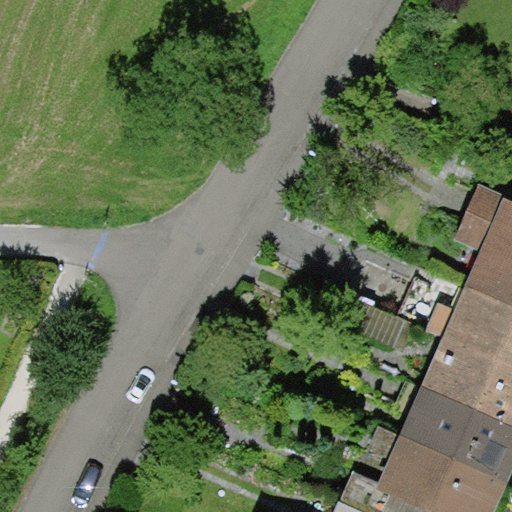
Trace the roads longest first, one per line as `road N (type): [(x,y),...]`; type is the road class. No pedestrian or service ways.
road 1 (residential): [(181,261),(357,0)]
road 2 (residential): [(59,511),(181,261)]
road 3 (residential): [(181,261),(83,238),(0,239)]
